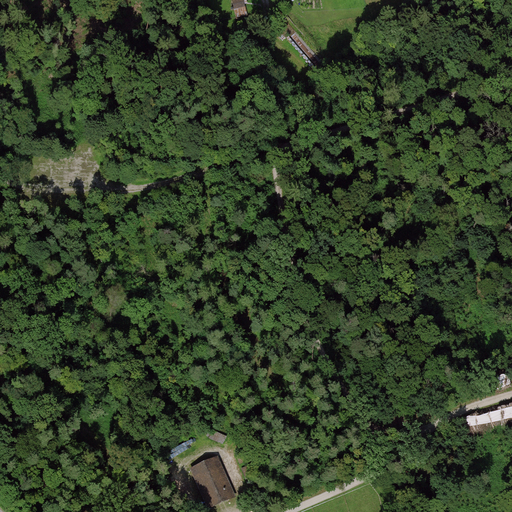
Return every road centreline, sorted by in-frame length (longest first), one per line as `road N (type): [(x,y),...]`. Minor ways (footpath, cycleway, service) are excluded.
road 1 (track): [(275,151),(305,318),(388,463)]
road 2 (track): [(275,151),(118,190),(0,186)]
road 3 (track): [(511,80),(275,151)]
road 4 (track): [(511,394),(445,420),(388,463)]
